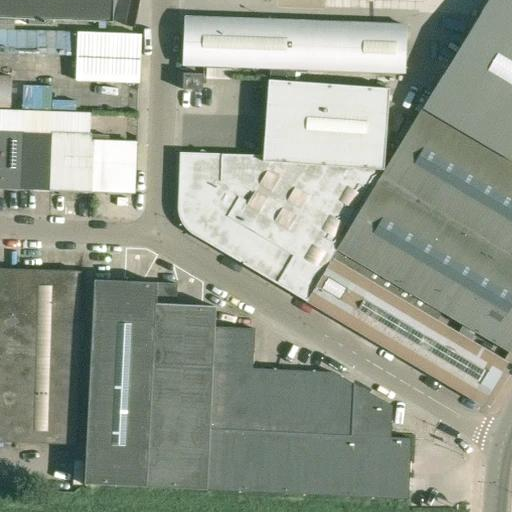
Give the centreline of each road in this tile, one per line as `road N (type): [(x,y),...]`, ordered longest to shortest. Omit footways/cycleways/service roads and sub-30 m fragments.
road 1 (unclassified): [(503,438),(149,236)]
road 2 (unclassified): [(149,236),(160,0)]
road 3 (unclassified): [(149,236),(0,231)]
